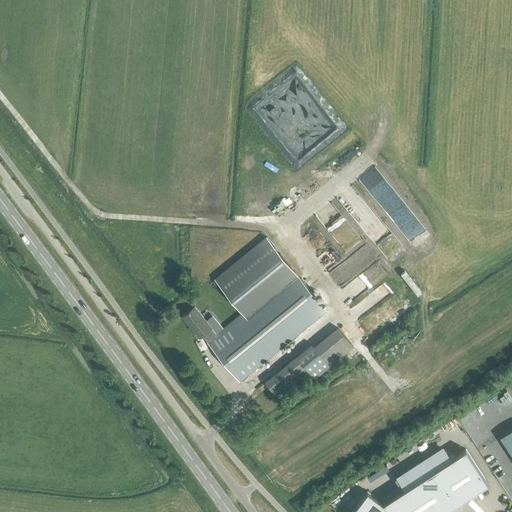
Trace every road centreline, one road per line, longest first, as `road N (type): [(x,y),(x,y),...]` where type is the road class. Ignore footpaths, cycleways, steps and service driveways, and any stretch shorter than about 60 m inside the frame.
road 1 (track): [(251,511),(0,170)]
road 2 (primary): [(229,511),(0,200)]
